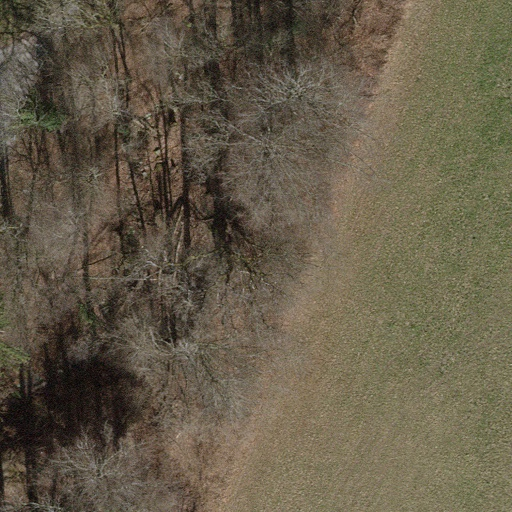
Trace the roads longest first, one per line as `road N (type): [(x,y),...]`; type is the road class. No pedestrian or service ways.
road 1 (track): [(407,0),(351,182),(227,511)]
road 2 (track): [(0,110),(90,0)]
